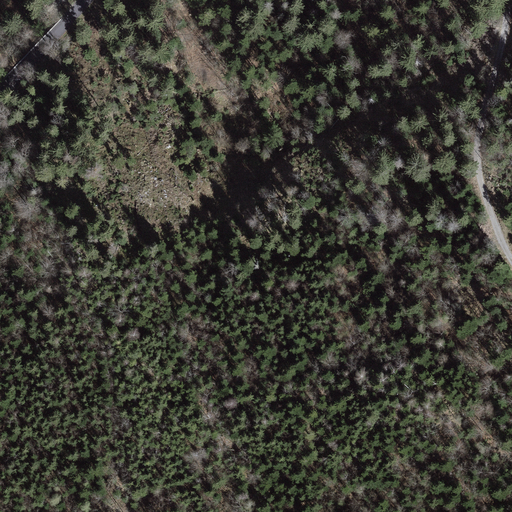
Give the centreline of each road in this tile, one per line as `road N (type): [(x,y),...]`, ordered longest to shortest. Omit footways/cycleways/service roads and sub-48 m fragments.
road 1 (track): [(509,0),(476,148),(480,184),(511,259)]
road 2 (unclassified): [(0,97),(19,66),(85,0)]
